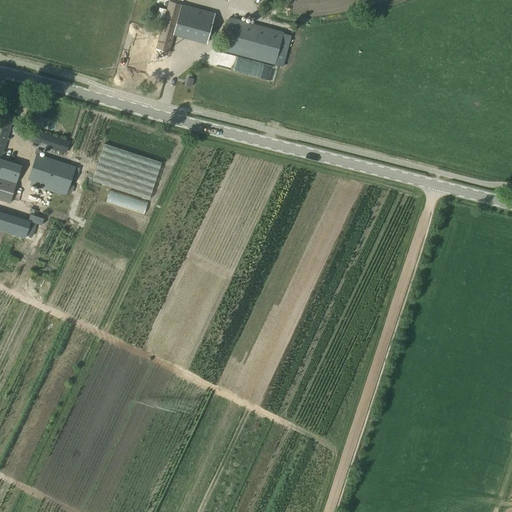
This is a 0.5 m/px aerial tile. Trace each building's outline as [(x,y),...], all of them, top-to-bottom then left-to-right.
[(169,1),(153,55),(168,59),(173,35),(173,34),(181,4),(169,1)] [(181,4),(173,34),(173,35),(207,44),(215,13),(181,4)] [(229,17),(220,50),(275,65),(284,32),(229,17)] [(145,53),(140,69),(164,75),(168,59),(153,55),(145,53)] [(0,111),(0,156),(2,157),(14,115),(0,111)] [(33,137),(31,141),(66,153),(70,141),(68,141),(58,137),(35,130),(33,137)] [(103,144),(91,181),(148,199),(160,162),(103,144)] [(37,153),(28,180),(68,193),(77,167),(37,153)] [(23,165),(0,157),(0,199),(11,203),(23,165)] [(148,203),(110,190),(106,202),(144,214),(148,203)] [(0,212),(0,230),(25,239),(30,222),(0,212)]
